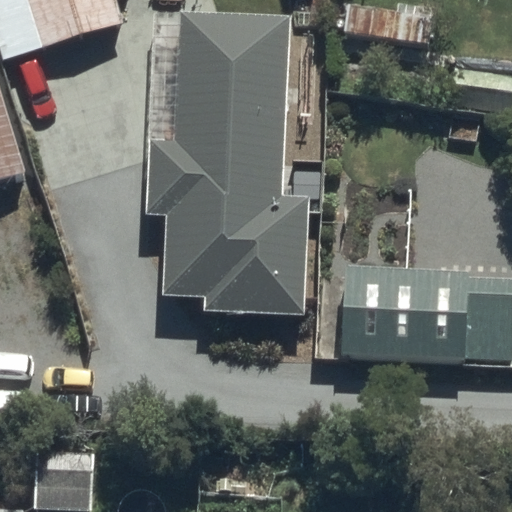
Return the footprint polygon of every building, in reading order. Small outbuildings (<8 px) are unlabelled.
[(0,0),(0,55),(6,77),(124,41),(111,0),(0,0)] [(348,25),(345,52),(429,61),(433,17),(399,13),(397,30),(348,25)] [(284,219),(290,43),(187,39),(183,166),(152,165),(150,238),(169,239),(166,319),(206,320),(206,333),(305,336),(308,220),(284,219)] [(511,127),(511,84),(458,77),(452,119),(511,128),(511,127)] [(0,201),(26,193),(0,105),(0,201)] [(511,297),(345,292),(342,375),(465,379),(465,374),(511,375),(511,297)]
